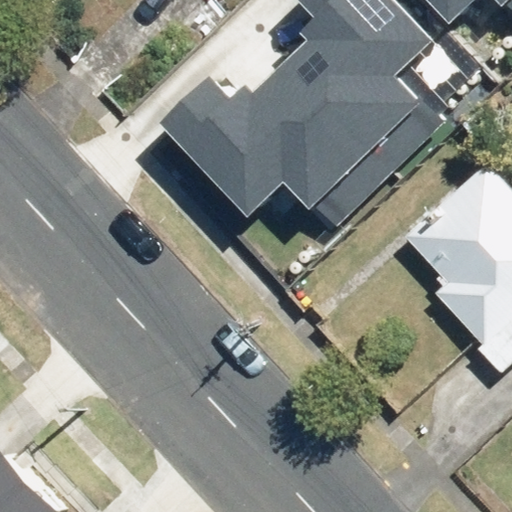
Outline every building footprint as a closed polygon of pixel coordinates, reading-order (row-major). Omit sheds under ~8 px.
[(460,35),(426,0),(341,0),(343,1),(330,12),(342,25),(302,63),(398,164),(469,99),(432,61),(460,35)] [(511,0),(446,0),(467,22),(489,0),(502,0),(511,10),(511,0)] [(221,83),(176,125),(264,218),(293,190),(330,228),(398,164),(302,63),(261,101),(249,89),(237,100),(221,83)] [(511,179),(495,163),(416,239),(511,361),(511,179)] [(0,511),(56,511),(65,503),(5,443),(0,448),(0,511)]
